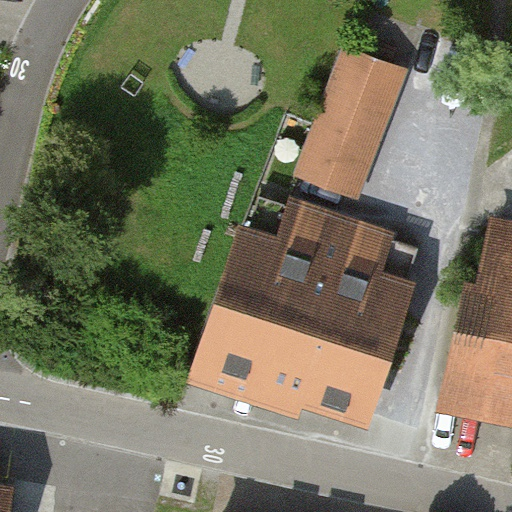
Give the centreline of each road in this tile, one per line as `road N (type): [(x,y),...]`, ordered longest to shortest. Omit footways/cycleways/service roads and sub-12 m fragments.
road 1 (residential): [(0,394),(505,511)]
road 2 (residential): [(70,0),(35,53),(0,190)]
